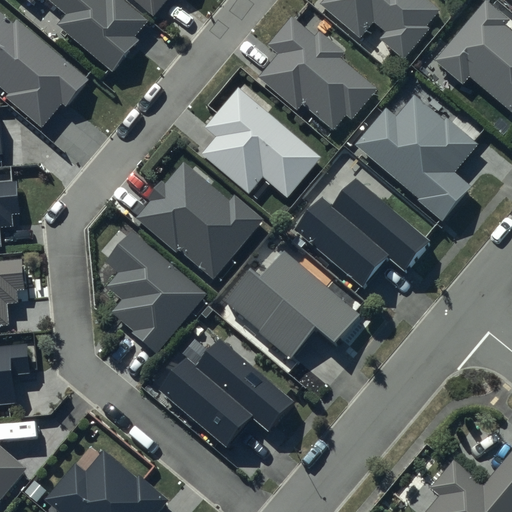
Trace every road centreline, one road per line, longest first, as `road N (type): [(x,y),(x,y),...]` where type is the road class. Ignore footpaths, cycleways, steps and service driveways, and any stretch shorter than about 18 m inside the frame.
road 1 (residential): [(250,0),(76,208),(66,240),(84,371),(253,511)]
road 2 (residential): [(466,311),(298,511)]
